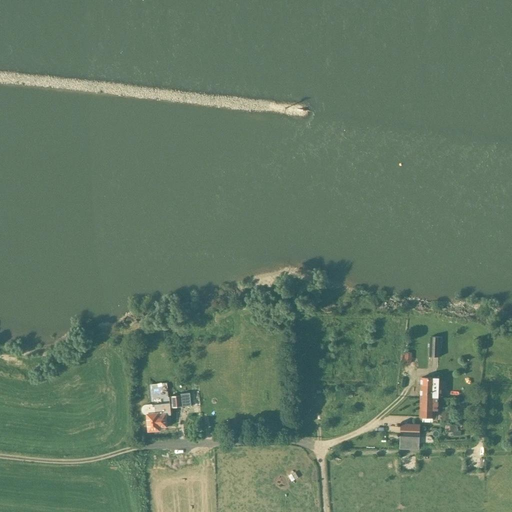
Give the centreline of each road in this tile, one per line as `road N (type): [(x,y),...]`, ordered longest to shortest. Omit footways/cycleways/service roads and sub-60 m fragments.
road 1 (unclassified): [(174,445),(313,443),(325,511)]
road 2 (track): [(0,456),(87,462),(174,445)]
